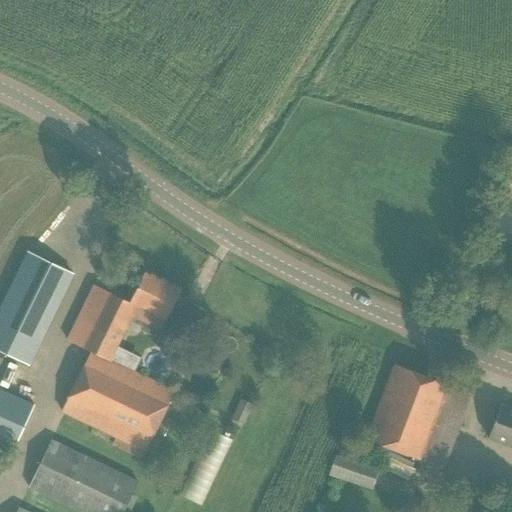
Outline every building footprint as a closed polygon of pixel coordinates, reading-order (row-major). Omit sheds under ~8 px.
[(0,308),(0,350),(28,365),(72,275),(27,253),(0,308)] [(93,285),(85,303),(67,339),(90,350),(60,410),(141,450),(171,389),(109,359),(128,319),(159,334),(170,311),(180,316),(186,302),(176,297),(181,289),(144,271),(129,303),(93,285)] [(394,365),(387,384),(367,439),(444,467),(471,394),(394,365)] [(0,391),(0,441),(14,448),(33,405),(0,391)] [(511,409),(500,405),(487,438),(511,447),(511,409)] [(235,409),(230,420),(239,423),(244,413),(235,409)] [(184,498),(206,506),(231,440),(210,432),(184,498)] [(28,487),(79,511),(122,511),(137,482),(51,440),(28,487)] [(335,455),(328,476),(370,490),(377,470),(335,455)]
